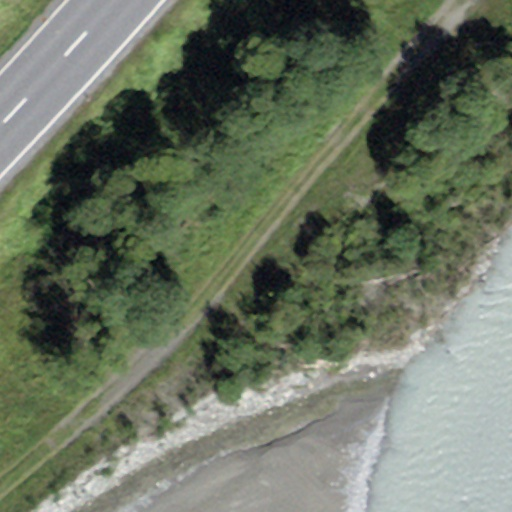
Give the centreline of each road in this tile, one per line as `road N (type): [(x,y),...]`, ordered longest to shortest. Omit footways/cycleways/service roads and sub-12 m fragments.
road 1 (track): [(0,494),(459,0)]
road 2 (primary): [(112,0),(0,116)]
